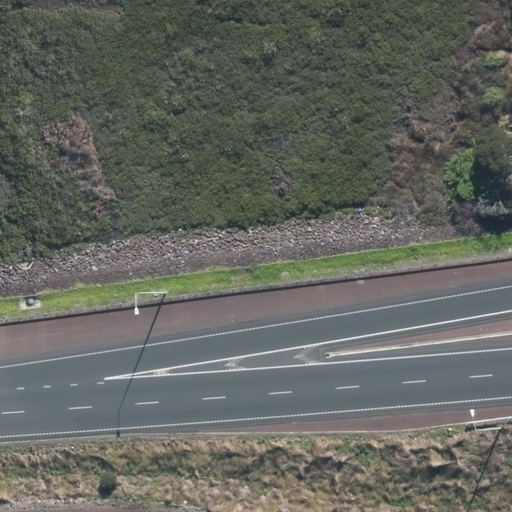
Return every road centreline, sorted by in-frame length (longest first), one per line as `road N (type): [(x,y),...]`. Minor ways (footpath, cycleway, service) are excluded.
road 1 (motorway): [(0,390),(511,299)]
road 2 (motorway): [(0,411),(511,369)]
